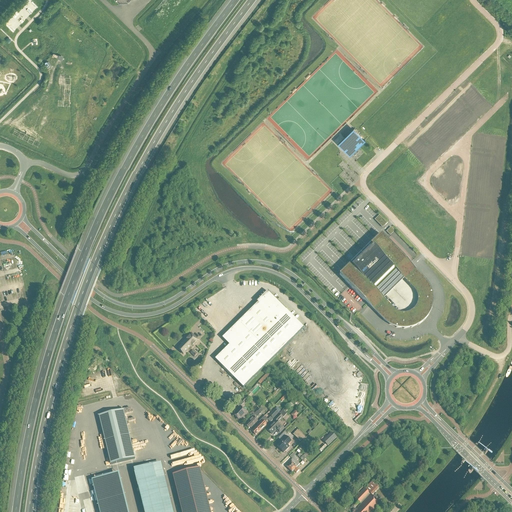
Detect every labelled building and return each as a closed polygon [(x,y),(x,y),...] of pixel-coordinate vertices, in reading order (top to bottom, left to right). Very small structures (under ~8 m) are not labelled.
[(498,88),(495,91),(501,97),(503,94),(498,88)] [(473,89),(467,96),(470,98),(476,92),(473,89)] [(495,91),(492,94),(498,99),(501,97),(495,91)] [(476,92),(470,98),(472,101),(478,95),(476,92)] [(492,94),(490,97),(495,102),(498,99),(492,94)] [(490,97),(487,99),(492,105),(495,102),(490,97)] [(487,99),(484,102),(485,103),(489,108),(492,105),(487,99)] [(458,101),(423,135),(425,137),(427,139),(462,106),(460,103),(458,101)] [(485,103),(480,108),(484,112),(489,108),(485,103)] [(471,115),(436,149),(439,151),(441,153),(475,120),(474,118),(471,115)] [(341,134),(334,141),(342,149),(343,148),(347,152),(353,147),(355,148),(355,149),(355,150),(365,140),(364,140),(363,139),(363,140),(358,134),(359,133),(354,128),(347,135),(348,136),(345,138),(345,137),(344,137),(341,134)] [(423,155),(418,160),(421,163),(426,158),(423,155)] [(472,155),(466,203),(469,204),(473,204),(478,156),(474,156),(472,155)] [(486,157),(481,205),(484,205),(487,206),(492,158),(489,157),(486,157)] [(426,158),(421,163),(424,166),(429,161),(426,158)] [(429,161),(424,166),(426,169),(427,168),(431,164),(432,163),(429,161)] [(403,177),(398,182),(401,185),(406,180),(403,177)] [(439,183),(442,186),(447,181),(444,178),(439,183)] [(424,195),(418,200),(421,203),(427,198),(424,195)] [(376,220),(384,227),(388,223),(381,215),(376,220)] [(447,218),(444,221),(449,227),(452,224),(447,218)] [(466,219),(464,223),(472,227),(474,224),(474,223),(471,222),(468,220),(466,219)] [(444,221),(441,224),(447,229),(449,227),(444,221)] [(439,222),(434,227),(442,234),(447,229),(441,224),(439,222)] [(388,231),(392,235),(396,231),(392,227),(388,231)] [(389,244),(388,243),(387,241),(381,235),(370,246),(373,248),(352,268),(350,266),(339,276),(349,286),(351,288),(352,289),(355,293),(356,293),(358,295),(363,301),(368,305),(368,306),(372,309),(373,310),(374,311),(377,314),(378,315),(379,316),(383,318),(384,319),(383,321),(384,321),(388,322),(390,323),(389,325),(390,325),(395,326),(396,326),(396,328),(397,328),(402,328),(403,328),(403,329),(405,329),(409,328),(410,327),(411,328),(412,328),(416,326),(418,325),(418,326),(419,325),(423,322),(424,321),(425,320),(428,316),(429,315),(428,314),(429,313),(431,309),(432,308),(431,307),(431,306),(432,302),(433,302),(433,300),(431,300),(431,299),(432,294),(432,293),(430,293),(430,292),(429,287),(429,286),(427,286),(426,285),(425,281),(425,280),(423,281),(422,280),(420,276),(419,274),(419,275),(418,274),(415,270),(414,269),(413,268),(410,265),(405,260),(393,247),(391,246),(389,244)] [(473,259),(472,260),(475,263),(482,256),(479,253),(476,256),(474,257),(473,259)] [(215,360),(243,389),(304,329),(268,292),(257,303),(258,304),(222,339),(229,346),(215,360)] [(184,344),(178,350),(183,355),(187,351),(188,352),(198,341),(191,335),(183,343),(184,344)] [(236,405),(239,407),(233,413),(234,414),(233,416),(238,421),(240,419),(241,420),(247,414),(240,408),(249,399),(246,396),(241,401),(236,405)] [(273,420),(279,414),(281,412),(277,408),(275,410),(269,416),(273,420)] [(260,409),(249,421),(249,422),(245,426),(249,429),(250,428),(251,428),(258,422),(255,420),(263,412),(260,409)] [(135,459),(123,411),(99,416),(110,465),(135,459)] [(281,413),(273,420),(275,422),(267,431),(271,435),(276,431),(279,434),(283,430),(280,426),(278,424),(286,415),(282,411),(281,413)] [(255,436),(265,426),(266,426),(264,424),(267,420),(264,417),(259,422),(260,424),(252,432),(255,436)] [(296,438),(300,442),(305,438),(300,434),(296,438)] [(336,439),(331,434),(322,442),(327,447),(336,439)] [(288,447),(291,443),(285,437),(279,443),(280,444),(277,447),(283,454),(289,448),(288,447)] [(476,444),(463,461),(461,463),(461,464),(461,465),(462,465),(477,445),(478,445),(477,444),(476,444)] [(484,449),(470,468),(468,470),(468,471),(468,472),(468,473),(469,473),(470,473),(471,473),(487,452),(488,451),(488,450),(487,449),(486,449),(485,449),(484,449)] [(288,470),(297,461),(298,460),(294,456),(295,455),(293,453),(290,457),(293,459),(285,467),(288,470)] [(297,461),(288,470),(291,473),(293,471),(296,474),(299,471),(296,468),(300,464),(297,461)] [(172,511),(160,464),(135,470),(145,511),(172,511)] [(407,480),(417,470),(412,465),(409,468),(411,470),(404,477),(407,480)] [(343,475),(347,478),(353,471),(350,468),(343,475)] [(209,511),(199,470),(175,476),(183,511),(209,511)] [(126,511),(117,474),(93,480),(100,511),(126,511)] [(380,487),(373,481),(365,489),(371,496),(380,487)] [(373,511),(380,505),(364,489),(354,499),(361,505),(354,511),(373,511)]
